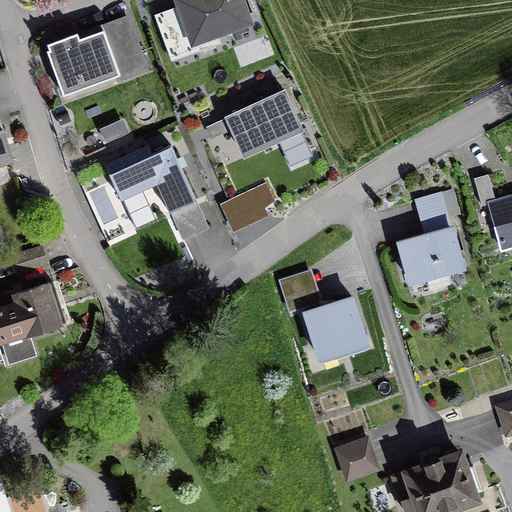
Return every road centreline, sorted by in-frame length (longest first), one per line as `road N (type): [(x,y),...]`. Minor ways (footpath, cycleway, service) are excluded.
road 1 (residential): [(511,100),(393,165),(147,333)]
road 2 (residential): [(147,333),(104,281),(68,215),(2,0)]
road 3 (residential): [(147,333),(0,441)]
